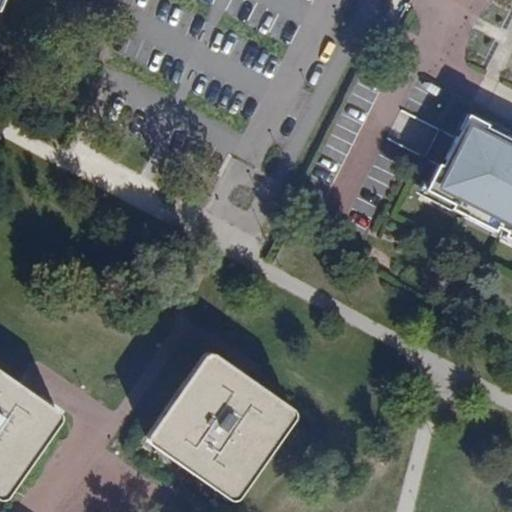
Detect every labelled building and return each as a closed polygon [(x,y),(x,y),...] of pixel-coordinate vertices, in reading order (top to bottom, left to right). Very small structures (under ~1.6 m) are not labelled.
[(489,130),(470,120),(461,134),(464,136),(460,143),(457,141),(445,164),(448,165),(444,172),(439,169),(425,194),(452,209),(450,213),(464,221),(467,217),(494,232),(492,237),(503,243),(506,238),(511,241),(511,142),(508,141),(506,144),(487,133),(489,130)] [(494,232),(467,217),(464,221),(492,237),(494,232)] [(511,247),(511,241),(506,238),(503,243),(511,247)] [(204,354),(202,356),(186,378),(188,380),(192,375),(195,377),(209,356),(216,360),(217,358),(212,354),(206,353),(204,354)] [(221,378),(229,366),(217,358),(216,360),(209,356),(195,377),(192,375),(188,380),(186,378),(152,427),(154,428),(150,435),(171,449),(169,452),(182,462),(180,465),(196,476),(197,473),(212,483),(214,480),(234,494),(238,487),(241,490),(275,440),(273,439),(276,434),(273,432),(288,411),(282,407),(284,404),(242,376),(234,387),(221,378)] [(234,387),(242,376),(229,366),(221,378),(234,387)] [(53,414),(47,410),(49,406),(37,398),(29,410),(15,400),(24,389),(0,371),(0,491),(3,494),(7,488),(10,490),(47,436),(41,431),(53,414)] [(29,410),(37,398),(24,389),(15,400),(29,410)] [(292,416),(291,410),(289,408),(284,404),(282,407),(288,411),(273,432),(276,434),(273,439),(275,440),(292,416)] [(47,436),(57,421),(58,418),(57,413),(49,406),(47,410),(53,414),(41,431),(47,436)] [(147,441),(149,443),(180,465),(182,462),(169,452),(171,449),(150,435),(154,428),(152,427),(146,435),(147,441)] [(196,476),(227,497),(230,499),(235,497),(237,496),(241,490),(238,487),(234,494),(214,480),(212,483),(197,473),(196,476)] [(0,498),(1,499),(4,497),(10,490),(7,488),(3,494),(0,491),(0,498)]
